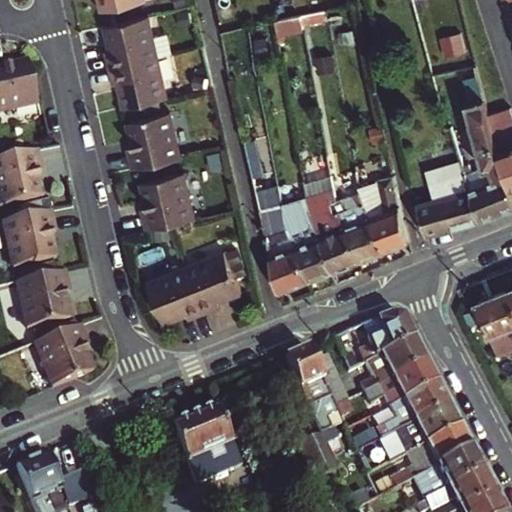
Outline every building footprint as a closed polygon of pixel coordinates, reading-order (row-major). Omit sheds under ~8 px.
[(324,6),(298,12),(300,23),(326,18),(324,6)] [(105,60),(156,48),(146,8),(103,19),(108,44),(102,45),(105,60)] [(249,47),(246,30),(235,32),(240,49),(249,47)] [(116,75),(122,100),(166,90),(156,48),(105,60),(109,77),(116,75)] [(0,61),(0,107),(33,100),(26,70),(23,56),(0,61)] [(462,170),(476,217),(511,201),(511,191),(508,181),(499,155),(497,151),(496,147),(477,69),(466,72),(472,94),(468,95),(478,161),(461,165),(462,170)] [(129,161),(180,150),(169,104),(125,113),(131,139),(124,140),(129,161)] [(351,189),(355,199),(361,197),(381,247),(406,238),(380,122),(366,125),(378,177),(358,186),(351,189)] [(511,142),(496,147),(497,151),(499,155),(508,181),(511,179),(511,142)] [(33,145),(0,152),(0,199),(37,191),(31,165),(37,163),(33,145)] [(422,169),(426,181),(462,170),(461,165),(459,158),(422,169)] [(166,216),(194,209),(184,165),(139,174),(145,200),(139,202),(143,222),(166,216)] [(476,217),(462,170),(426,181),(430,197),(412,203),(421,232),(476,217)] [(302,209),(305,220),(311,218),(331,267),(355,257),(335,207),(331,209),(326,199),(330,197),(328,186),(327,176),(302,180),(305,195),(307,207),(302,209)] [(277,190),(280,205),(282,220),(307,276),(331,267),(311,218),(305,220),(302,209),(307,207),(305,195),(302,180),(277,190)] [(326,199),(331,209),(335,207),(355,257),(381,247),(361,197),(355,199),(351,189),(330,197),(326,199)] [(277,190),(256,199),(259,213),(280,205),(277,190)] [(46,227),(52,226),(48,205),(0,216),(0,228),(8,264),(52,253),(46,227)] [(282,220),(280,205),(259,213),(276,289),(307,276),(282,220)] [(239,282),(223,241),(183,257),(203,304),(219,297),(217,291),(239,282)] [(203,304),(183,257),(144,272),(160,314),(183,305),(185,311),(203,304)] [(58,288),(64,286),(59,267),(10,278),(20,324),(64,314),(58,288)] [(511,291),(511,288),(479,301),(500,356),(511,351),(511,291)] [(341,353),(350,371),(365,363),(412,338),(401,317),(393,313),(376,320),(381,331),(366,339),(369,344),(354,351),(352,347),(341,353)] [(85,339),(76,319),(30,338),(48,382),(69,373),(89,365),(79,342),(85,339)] [(365,391),(424,360),(412,338),(365,363),(373,378),(361,384),(365,391)] [(318,433),(343,421),(335,406),(325,384),(314,362),(308,349),(283,360),(318,433)] [(337,378),(327,356),(314,362),(325,384),(337,378)] [(405,398),(436,382),(424,360),(365,391),(368,398),(381,391),(388,407),(405,398)] [(347,400),(337,378),(325,384),(335,406),(347,400)] [(415,421),(447,404),(436,382),(405,398),(410,408),(394,416),(401,428),(415,421)] [(358,422),(347,400),(335,406),(343,421),(346,428),(358,422)] [(414,450),(459,427),(447,404),(415,421),(421,432),(408,439),(414,450)] [(241,465),(216,405),(171,424),(196,484),(211,478),(206,464),(227,455),(232,468),(241,465)] [(369,444),(358,422),(346,428),(357,450),(369,444)] [(297,431),(302,441),(296,444),(314,480),(335,470),(318,433),(314,435),(309,425),(297,431)] [(390,477),(395,487),(436,466),(470,448),(459,427),(414,450),(406,455),(412,465),(390,477)] [(425,500),(482,471),(470,448),(436,466),(441,475),(418,487),(425,500)] [(57,479),(46,453),(14,465),(33,511),(100,511),(94,498),(92,493),(82,468),(57,479)] [(431,511),(432,511),(438,510),(439,511),(457,511),(494,493),(482,471),(425,500),(431,511)] [(354,508),(378,496),(374,487),(349,499),(354,508)] [(0,511),(9,511),(0,492),(0,511)] [(113,511),(105,493),(94,498),(100,511),(113,511)] [(503,511),(494,493),(457,511),(503,511)]
